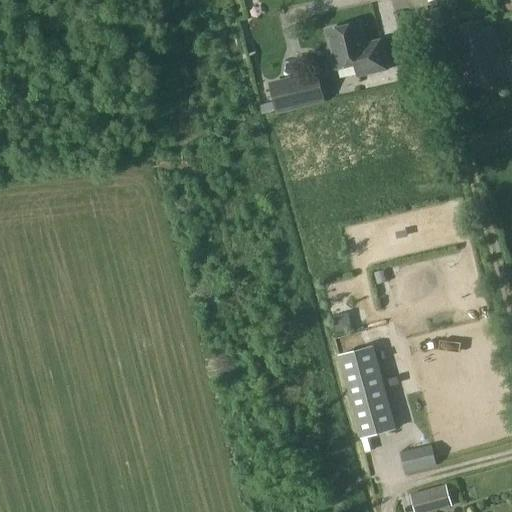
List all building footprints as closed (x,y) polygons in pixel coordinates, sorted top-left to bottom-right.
[(437,27),(451,23),(445,5),(431,10),(437,27)] [(468,85),(500,74),(482,21),(450,31),(468,85)] [(363,44),(359,23),(327,30),(336,69),(355,65),(358,77),(388,70),(381,40),(363,44)] [(495,50),(511,45),(511,26),(490,33),(495,50)] [(414,64),(411,76),(422,78),(424,67),(414,64)] [(287,107),(333,96),(328,76),(282,87),(287,107)] [(360,434),(392,425),(370,348),(338,357),(360,434)] [(361,478),(379,475),(375,446),(357,448),(361,478)] [(406,471),(435,463),(431,446),(401,453),(406,471)] [(414,511),(424,511),(451,505),(446,487),(410,496),(414,511)]
